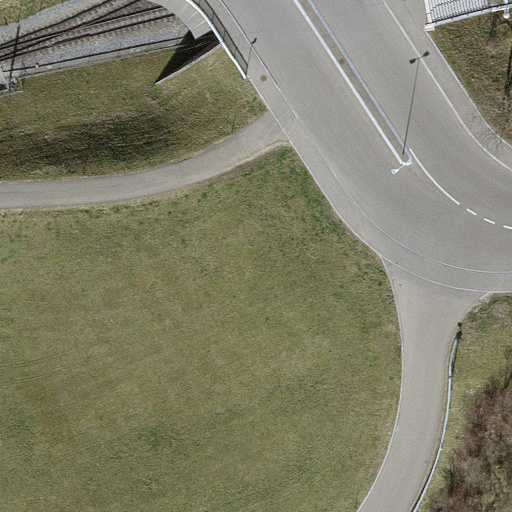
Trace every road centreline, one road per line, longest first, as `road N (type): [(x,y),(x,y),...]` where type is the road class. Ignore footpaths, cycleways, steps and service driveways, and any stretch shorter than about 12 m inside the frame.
road 1 (residential): [(420,511),(454,375),(454,200)]
road 2 (tertiary): [(454,200),(428,180),(301,0)]
